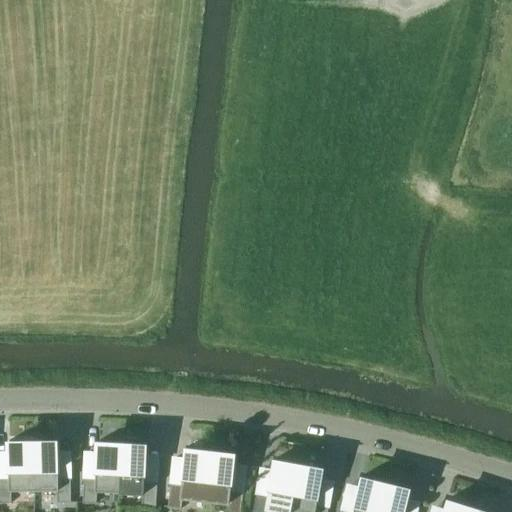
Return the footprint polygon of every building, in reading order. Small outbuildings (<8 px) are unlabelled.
[(58,489),(58,502),(71,502),(71,476),(59,476),(59,439),(57,439),(57,444),(35,444),(35,440),(34,440),(35,489),(58,489)] [(12,489),(35,489),(34,440),(33,440),(33,444),(11,445),(11,440),(9,440),(10,476),(0,476),(0,502),(12,502),(12,489)] [(100,445),(100,440),(98,440),(96,477),(85,476),(83,502),(97,503),(97,490),(120,491),(123,442),(122,442),(122,446),(100,445)] [(158,480),(146,480),(148,443),(146,443),(146,448),(124,446),(124,442),(123,442),(120,491),(143,492),(143,505),(156,506),(158,480)] [(188,451),(189,446),(187,446),(183,483),(171,482),(168,507),(182,509),(183,496),(206,498),(212,449),(211,449),(210,454),(188,451)] [(232,489),(236,452),(235,452),(234,457),(212,454),(213,449),(212,449),(206,498),(229,501),(227,511),(241,511),(244,490),(232,489)] [(276,463),(277,458),(275,458),(269,494),(257,492),(253,511),(267,511),(268,507),(291,511),(300,462),(299,462),(298,467),(276,463)] [(327,511),(329,505),(317,503),(324,467),(322,467),(321,471),(300,467),(301,463),(300,462),(291,511),(295,511),(327,511)] [(378,511),(387,481),(386,481),(384,486),(363,480),(364,476),(363,475),(354,511),(342,508),(341,511),(378,511)] [(404,511),(411,487),(409,487),(408,491),(386,486),(387,481),(378,511),(404,511)] [(470,511),(472,506),(471,505),(470,510),(449,503),(450,499),(449,498),(444,511),(470,511)]
